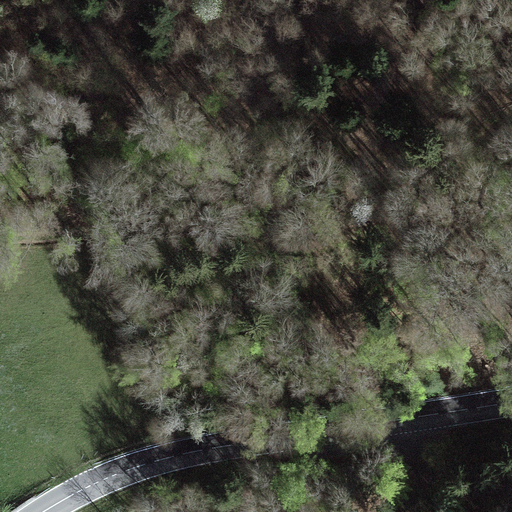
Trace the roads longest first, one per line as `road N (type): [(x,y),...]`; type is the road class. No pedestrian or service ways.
road 1 (tertiary): [(44,511),(141,465),(511,402)]
road 2 (track): [(398,420),(411,452),(433,473),(459,484),(511,475)]
